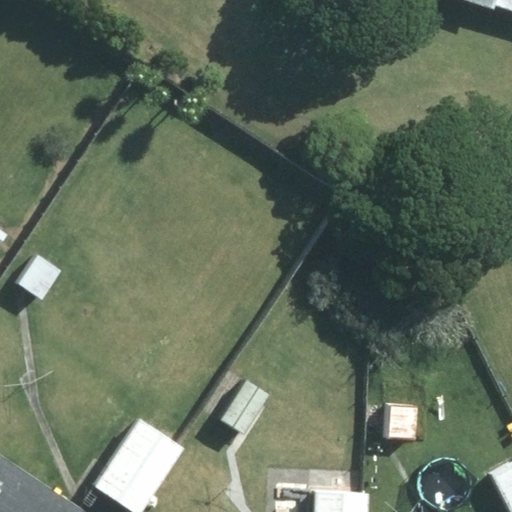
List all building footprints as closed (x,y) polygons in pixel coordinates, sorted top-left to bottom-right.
[(65,271),(28,244),(4,277),(42,304),(65,271)] [(231,376),(204,417),(229,433),(255,392),(231,376)] [(406,406),(374,405),(374,440),(406,441),(406,406)] [(84,488),(118,511),(123,511),(169,444),(130,418),(84,488)] [(511,511),(511,457),(480,474),(499,511),(511,511)] [(60,511),(0,471),(0,511),(60,511)] [(352,511),(354,495),(304,492),(302,511),(352,511)]
